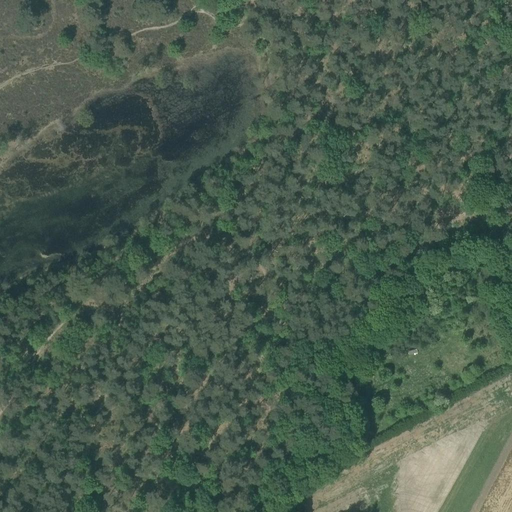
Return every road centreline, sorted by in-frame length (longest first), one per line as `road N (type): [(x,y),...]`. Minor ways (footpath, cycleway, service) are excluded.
road 1 (track): [(511,180),(462,229),(279,308)]
road 2 (track): [(279,308),(297,511)]
